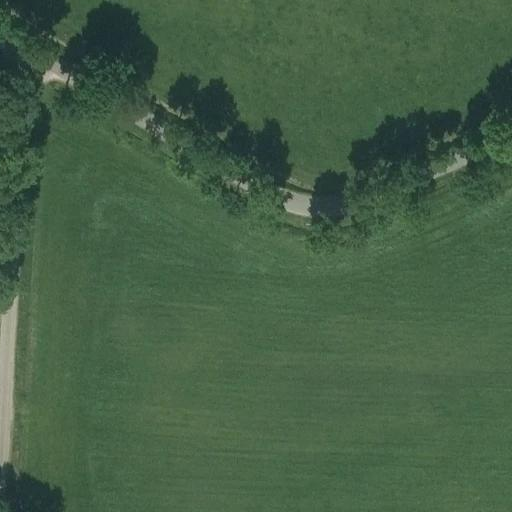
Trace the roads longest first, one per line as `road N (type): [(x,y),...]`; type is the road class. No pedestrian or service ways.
road 1 (tertiary): [(24,46),(288,205),(315,212),(511,136)]
road 2 (unclassified): [(0,469),(24,46)]
